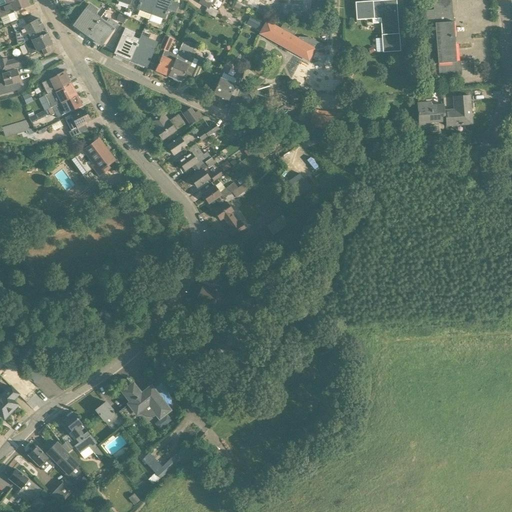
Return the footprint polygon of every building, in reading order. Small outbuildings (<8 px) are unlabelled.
[(15,0),(10,3),(0,6),(0,18),(28,7),(25,0),(15,0)] [(151,15),(155,0),(140,0),(137,10),(139,11),(137,16),(148,20),(150,15),(151,15)] [(170,0),(155,0),(151,15),(164,19),(167,10),(175,13),(178,5),(170,2),(170,0)] [(216,0),(200,0),(199,3),(207,8),(204,13),(213,17),(215,18),(218,11),(210,7),(211,5),(213,6),(216,0)] [(374,19),(380,19),(397,17),(396,0),(372,2),(374,19)] [(432,0),(433,10),(420,11),(422,29),(435,28),(436,45),(423,46),(424,65),(438,64),(439,78),(461,76),(460,62),(456,62),(453,23),(479,21),(478,12),(487,11),(486,11),(485,0),(432,0)] [(356,20),(374,19),(372,2),(355,3),(356,20)] [(74,26),(88,36),(100,19),(94,15),(97,11),(89,5),(74,26)] [(124,17),(117,15),(115,21),(123,24),(124,17)] [(251,26),(254,20),(250,17),(246,24),(251,26)] [(380,19),(381,35),(399,34),(397,17),(380,19)] [(29,41),(32,40),(48,34),(38,19),(26,25),(23,19),(10,24),(15,33),(17,45),(29,41)] [(100,19),(88,36),(101,46),(117,25),(109,19),(105,23),(100,19)] [(313,51),(325,47),(308,37),(307,38),(298,37),(297,40),(267,23),(260,34),(308,61),(313,51)] [(115,53),(130,60),(139,41),(138,41),(132,38),(134,33),(125,29),(115,53)] [(139,41),(130,60),(146,67),(156,43),(148,40),(150,35),(142,32),(138,41),(139,41)] [(48,34),(32,40),(23,44),(28,56),(42,50),(44,54),(50,52),(48,47),(53,44),(48,34)] [(399,34),(381,35),(382,53),(400,52),(399,34)] [(155,71),(168,76),(177,56),(167,52),(173,39),(165,36),(159,49),(164,51),(155,71)] [(177,56),(168,76),(181,82),(184,74),(191,77),(194,68),(190,67),(194,59),(190,57),(195,45),(184,40),(177,56)] [(13,60),(7,61),(6,58),(0,59),(0,68),(1,72),(9,70),(15,68),(13,60)] [(0,95),(16,91),(17,91),(18,90),(19,90),(19,89),(20,88),(20,87),(20,86),(20,85),(19,82),(16,70),(2,74),(2,72),(0,72),(0,95)] [(41,84),(47,94),(47,95),(70,83),(64,72),(41,84)] [(220,79),(213,94),(228,100),(234,85),(232,85),(235,79),(223,73),(220,79)] [(44,96),(50,108),(50,109),(76,95),(70,83),(47,95),(47,94),(44,96)] [(444,111),(445,122),(445,126),(470,125),(469,110),(470,109),(469,96),(471,96),(470,89),(458,90),(459,97),(453,98),(454,110),(444,111)] [(29,94),(23,97),(26,104),(32,101),(29,94)] [(50,109),(50,108),(28,119),(31,123),(49,114),(50,116),(54,114),(57,118),(82,106),(76,95),(50,109)] [(432,123),(445,122),(444,111),(444,105),(431,106),(431,103),(417,104),(418,122),(431,121),(432,123)] [(189,109),(187,107),(187,106),(186,106),(179,111),(182,114),(189,109)] [(189,109),(182,114),(190,125),(202,117),(198,111),(194,114),(190,108),(189,109)] [(342,114),(312,110),(310,127),(340,131),(342,114)] [(68,132),(71,138),(88,132),(85,125),(85,124),(84,122),(89,120),(84,111),(72,117),(71,115),(64,118),(71,131),(68,132)] [(149,122),(156,131),(162,140),(184,125),(178,115),(168,122),(162,113),(149,122)] [(29,131),(28,130),(26,121),(1,128),(4,138),(29,131)] [(208,136),(218,130),(214,124),(206,129),(204,131),(208,136)] [(218,130),(208,136),(212,141),(221,135),(218,130)] [(194,146),(200,142),(195,135),(192,131),(186,135),(180,139),(179,137),(173,142),(173,141),(172,141),(173,142),(167,146),(173,156),(186,147),(188,150),(194,146)] [(262,138),(253,144),(257,150),(266,144),(262,138)] [(97,165),(101,170),(114,161),(98,139),(98,140),(83,151),(83,150),(70,160),(83,176),(97,165)] [(253,144),(245,149),(250,155),(257,150),(253,144)] [(193,170),(194,171),(211,158),(210,157),(207,153),(203,157),(194,146),(188,150),(190,153),(185,157),(184,157),(183,157),(184,158),(178,162),(185,171),(192,166),(194,170),(193,170)] [(59,149),(48,151),(50,159),(61,156),(59,149)] [(208,168),(215,163),(211,158),(194,171),(195,171),(197,174),(190,179),(197,188),(202,184),(203,184),(203,183),(209,179),(203,170),(208,167),(208,168)] [(252,168),(246,173),(250,179),(256,175),(252,168)] [(222,175),(218,169),(209,176),(213,181),(222,175)] [(215,199),(217,203),(225,197),(228,195),(237,188),(233,183),(219,193),(214,186),(202,195),(208,204),(215,199)] [(223,219),(225,222),(240,212),(237,208),(232,212),(225,201),(226,200),(225,197),(217,203),(220,207),(214,211),(220,221),(223,219)] [(278,208),(264,218),(256,224),(262,232),(284,216),(278,208)] [(281,217),(267,228),(273,236),(287,225),(281,217)] [(213,285),(218,273),(209,269),(203,281),(213,285)] [(220,295),(222,291),(221,291),(221,290),(214,287),(212,292),(202,287),(197,299),(203,301),(199,308),(212,314),(212,312),(217,315),(220,308),(216,306),(220,295)] [(213,367),(244,371),(246,351),(253,351),(254,339),(233,337),(233,334),(232,333),(232,332),(231,332),(231,331),(229,331),(228,332),(227,333),(227,334),(227,336),(215,335),(214,344),(206,343),(204,363),(214,364),(213,367)] [(29,373),(37,380),(45,372),(37,365),(29,373)] [(118,412),(121,416),(126,423),(140,412),(141,413),(142,414),(144,415),(145,416),(146,416),(147,416),(148,416),(149,416),(151,416),(152,416),(154,415),(155,415),(155,414),(159,419),(170,411),(151,387),(156,383),(152,377),(146,382),(150,387),(141,394),(136,388),(134,389),(132,388),(130,388),(128,389),(126,391),(126,393),(127,395),(126,397),(131,403),(118,412)] [(9,386),(3,391),(0,388),(0,415),(4,419),(17,405),(12,400),(18,394),(9,386)] [(121,416),(118,412),(115,415),(106,403),(96,411),(102,418),(102,419),(108,426),(121,416)] [(98,446),(73,414),(63,421),(71,431),(70,433),(75,439),(78,443),(74,446),(84,460),(93,453),(99,460),(105,455),(97,446),(98,446)] [(113,435),(115,438),(120,435),(122,433),(120,430),(113,435)] [(46,453),(73,480),(81,471),(80,471),(82,469),(57,443),(46,453)] [(128,443),(127,444),(122,448),(126,453),(132,449),(128,443)] [(28,455),(44,471),(50,465),(53,468),(55,466),(36,447),(28,455)] [(140,459),(145,465),(154,473),(160,478),(167,471),(163,466),(153,457),(147,452),(140,459)] [(166,464),(170,468),(178,459),(173,455),(166,464)] [(38,487),(28,479),(16,470),(8,479),(21,489),(30,496),(26,501),(31,505),(43,490),(38,487)] [(57,502),(60,505),(73,492),(61,481),(49,494),(56,501),(57,502)] [(49,494),(44,499),(52,507),(57,502),(56,501),(49,494)] [(133,494),(128,498),(134,505),(139,501),(133,494)]
